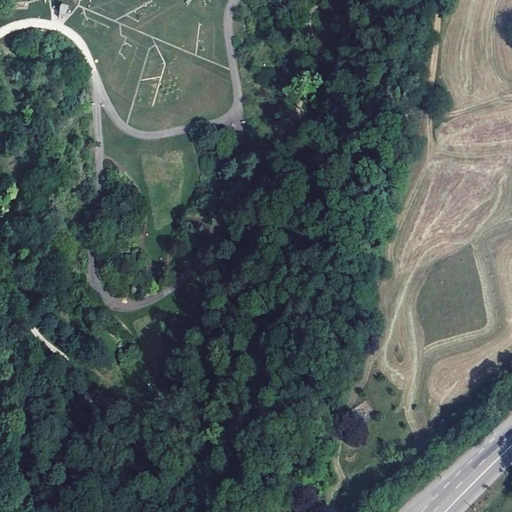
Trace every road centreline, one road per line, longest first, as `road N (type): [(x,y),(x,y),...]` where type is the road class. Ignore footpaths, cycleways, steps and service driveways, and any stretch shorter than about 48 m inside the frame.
road 1 (track): [(359,0),(276,317),(195,452),(150,470),(126,461),(63,358),(0,287)]
road 2 (track): [(426,106),(432,152),(393,239)]
